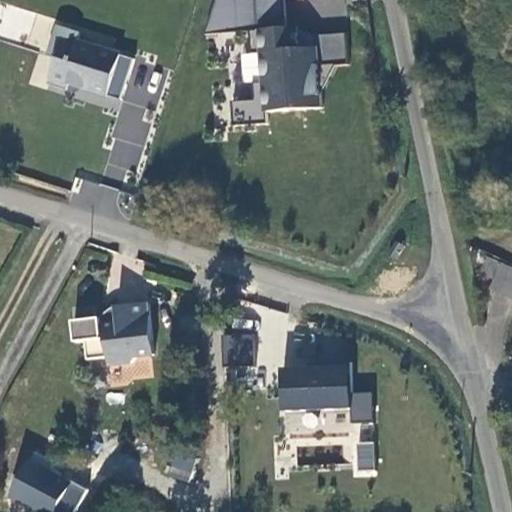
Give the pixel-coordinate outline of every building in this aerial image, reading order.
[(261,114),(317,110),(314,69),(313,50),(294,51),(292,30),(280,30),(277,0),(210,0),(200,37),(244,34),(245,55),(256,54),(258,84),(248,85),(249,102),(227,103),(229,128),(241,127),(241,134),(250,133),(250,127),(262,126),(261,114)] [(66,87),(117,104),(130,64),(72,45),(75,36),(53,29),(43,59),(52,62),(44,88),(63,94),(66,87)] [(310,38),(292,30),(294,51),(313,50),(314,69),(344,67),(341,35),(310,38)] [(511,300),(511,275),(482,263),(478,273),(490,279),(486,290),(511,301),(511,300)] [(142,363),(159,361),(153,309),(122,313),(124,329),(107,331),(106,324),(79,327),(81,348),(91,347),(94,366),(113,364),(114,371),(138,368),(142,363)] [(255,334),(222,333),(221,364),(254,365),(255,334)] [(283,365),(285,411),(353,408),(353,424),(375,424),(374,394),(356,394),(354,363),(283,365)] [(357,476),(376,474),(373,442),(354,444),(357,476)] [(36,511),(75,511),(87,484),(22,457),(4,499),(36,511)] [(178,483),(197,488),(203,465),(184,460),(178,483)]
